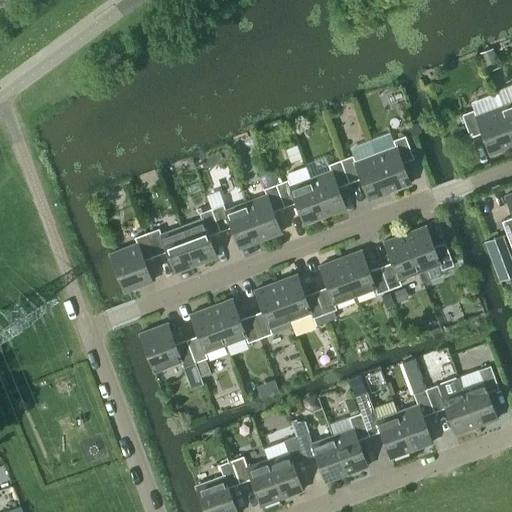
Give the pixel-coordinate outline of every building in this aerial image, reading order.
[(493,49),(481,53),(486,68),(498,63),(493,49)] [(511,101),(498,107),(511,144),(511,101)] [(473,110),(461,114),(470,137),(481,133),(489,154),(511,145),(511,144),(498,107),(475,115),(473,110)] [(374,153),(389,192),(410,184),(402,162),(413,158),(405,135),(392,140),(395,146),(374,153)] [(340,160),(349,182),(360,178),(368,199),(389,192),(374,153),(354,161),(352,155),(340,160)] [(310,177),(324,216),(345,208),(337,187),(349,182),(340,160),(328,164),(330,170),(310,177)] [(275,184),(284,207),(295,202),(303,224),(324,216),(310,177),(306,166),(288,173),(287,179),(275,184)] [(245,202),(260,240),(281,232),(273,211),(284,207),(275,184),(263,188),(265,194),(245,202)] [(511,192),(504,195),(511,216),(501,221),(510,244),(511,242),(511,192)] [(211,208),(219,231),(231,227),(239,248),(260,240),(245,202),(225,209),(223,204),(211,208)] [(181,226),(195,264),(216,256),(208,235),(219,231),(211,208),(199,213),(201,218),(181,226)] [(425,225),(404,233),(419,271),(439,264),(441,269),(453,265),(445,242),(433,246),(425,225)] [(146,232),(155,255),(166,251),(174,272),(195,264),(181,226),(161,233),(158,228),(146,232)] [(123,291),(127,290),(152,281),(144,259),(155,255),(146,232),(134,237),(136,243),(109,253),(123,291)] [(391,262),(380,266),(389,289),(401,285),(399,279),(419,271),(404,233),(383,241),(391,262)] [(492,261),(496,259),(509,254),(502,235),(489,240),(485,242),(492,261)] [(389,289),(380,266),(369,271),(361,249),(340,257),(354,295),(374,288),(376,294),(389,289)] [(327,286),(315,291),(324,313),(336,309),(334,303),(354,295),(340,257),(319,265),(327,286)] [(324,313),(315,291),(304,295),(296,273),(275,281),(289,320),(310,312),(312,318),(324,313)] [(262,311),(251,315),(259,338),(271,333),(269,327),(289,320),(275,281),(254,289),(262,311)] [(401,289),(394,291),(398,302),(405,299),(401,289)] [(394,304),(390,292),(384,295),(388,306),(394,304)] [(259,338),(251,315),(239,319),(231,298),(210,306),(225,344),(245,336),(247,342),(259,338)] [(197,335),(186,339),(195,362),(207,357),(205,352),(225,344),(210,306),(189,314),(197,335)] [(167,322),(143,331),(139,333),(153,371),(180,361),(183,366),(195,362),(186,339),(175,343),(167,322)] [(461,388),(475,426),(497,418),(487,392),(498,388),(490,365),(478,369),(482,380),(461,388)] [(350,383),(355,395),(366,390),(362,379),(360,375),(349,379),(350,383)] [(425,389),(433,411),(445,407),(454,434),(475,426),(461,388),(441,395),(437,384),(425,389)] [(417,404),(397,411),(411,450),(432,442),(422,415),(433,411),(425,389),(413,393),(417,404)] [(360,412),(368,435),(380,431),(390,458),(411,450),(397,411),(376,419),(372,408),(366,390),(355,395),(354,395),(360,412)] [(357,409),(353,398),(345,401),(350,412),(357,409)] [(270,443),(297,433),(289,411),(271,418),(274,429),(266,432),(270,443)] [(332,435),(346,474),(367,466),(357,439),(368,435),(360,412),(348,417),(352,428),(332,435)] [(295,436),(304,459),(315,455),(325,481),(346,474),(332,435),(312,443),(307,432),(295,436)] [(267,459),(281,497),(302,490),(293,463),(304,459),(295,436),(283,440),(287,451),(267,459)] [(243,455),(231,460),(239,483),(250,478),(260,505),(281,497),(267,459),(247,466),(243,455)] [(223,475),(196,485),(195,485),(204,511),(236,511),(228,487),(239,483),(231,460),(219,464),(223,475)]
